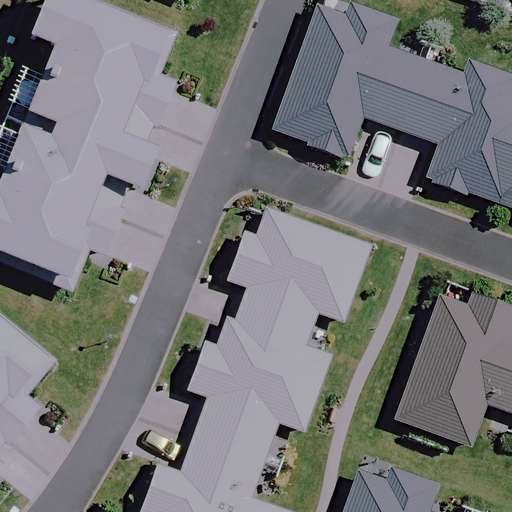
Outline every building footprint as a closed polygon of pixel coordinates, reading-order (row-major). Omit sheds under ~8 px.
[(0,258),(71,287),(87,248),(107,257),(125,213),(104,205),(115,179),(145,192),(161,153),(148,148),(174,84),(154,76),(169,38),(74,0),(52,0),(36,40),(60,50),(0,196),(0,258)] [(389,30),(322,6),(274,138),(339,162),(352,125),(429,152),(416,189),(511,224),(511,74),(477,62),(471,79),(383,47),(389,30)] [(353,325),(380,251),(265,209),(255,238),(239,232),(213,304),(228,309),(214,350),(202,345),(183,397),(208,406),(183,476),(151,465),(133,511),(288,511),(256,501),(281,433),(310,444),(340,361),(310,350),(323,314),(353,325)] [(511,324),(511,309),(450,287),(398,428),(466,453),(482,409),(511,420),(511,343),(506,342),(511,324)] [(52,370),(0,327),(0,454),(36,411),(25,402),(52,370)] [(430,511),(438,491),(371,467),(354,511),(430,511)]
